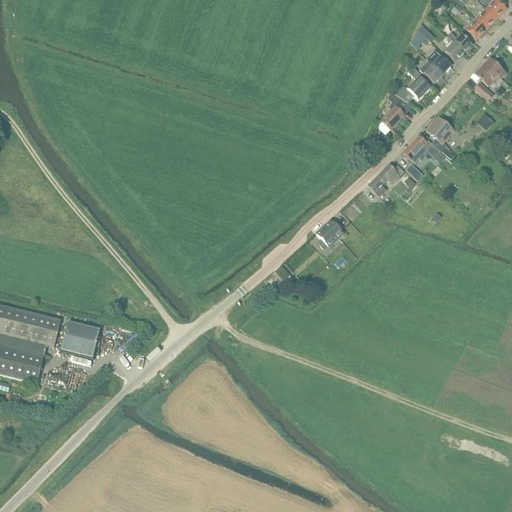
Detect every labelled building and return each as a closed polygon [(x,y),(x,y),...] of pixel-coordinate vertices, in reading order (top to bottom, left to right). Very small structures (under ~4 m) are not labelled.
[(495,0),(486,11),(496,21),(506,11),(495,0)] [(436,8),(442,14),(447,8),(440,2),(436,8)] [(462,11),(457,6),(449,13),(455,19),(462,11)] [(486,11),(476,21),(486,31),(496,21),(486,11)] [(466,31),(469,35),(476,42),(486,31),(476,21),(466,31)] [(425,31),(421,35),(430,44),(435,39),(425,31)] [(417,32),(411,46),(417,52),(420,48),(419,47),(426,40),(417,32)] [(450,35),(446,39),(463,55),(472,46),(465,39),(462,36),(457,41),(450,35)] [(444,54),(447,57),(455,64),(463,55),(446,39),(442,43),(449,49),(444,54)] [(426,60),(428,62),(443,77),(451,68),(444,61),(441,58),(440,58),(434,52),(426,60)] [(407,63),(410,65),(415,69),(417,66),(409,59),(407,63)] [(480,81),(481,82),(488,88),(497,78),(500,80),(505,75),(490,61),(475,76),(480,81)] [(419,71),(427,79),(434,86),(443,77),(428,62),(419,71)] [(415,82),(398,99),(403,102),(408,105),(414,99),(418,102),(430,90),(419,79),(420,77),(413,69),(408,74),(415,82)] [(475,92),(487,104),(493,98),(480,86),(475,92)] [(398,99),(391,95),(387,102),(392,105),(389,110),(392,113),(381,123),(390,132),(404,117),(395,109),(397,108),(399,109),(403,102),(398,99)] [(493,123),(483,115),(475,124),(485,132),(493,123)] [(439,151),(450,161),(449,163),(451,165),(456,160),(444,149),(446,147),(443,145),(454,133),(445,126),(438,119),(426,132),(435,140),(431,144),(439,151)] [(419,138),(403,154),(415,165),(427,153),(433,160),(439,154),(428,143),(426,144),(419,138)] [(368,188),(379,199),(386,192),(381,188),(388,181),(393,185),(404,174),(398,167),(393,171),(389,166),(368,188)] [(423,177),(412,166),(406,172),(417,183),(423,177)] [(408,179),(404,183),(410,190),(414,186),(408,179)] [(482,200),(488,205),(494,198),(487,193),(482,200)] [(436,215),(430,222),(435,226),(441,219),(436,215)] [(319,245),(325,251),(343,235),(330,222),(316,235),(322,242),(319,245)] [(274,273),(281,281),(283,283),(290,277),(288,275),(281,267),(274,273)] [(0,307),(0,376),(37,385),(46,348),(54,350),(57,336),(60,322),(0,307)] [(99,333),(67,325),(60,351),(93,359),(99,333)] [(20,399),(9,396),(7,404),(18,407),(20,399)]
